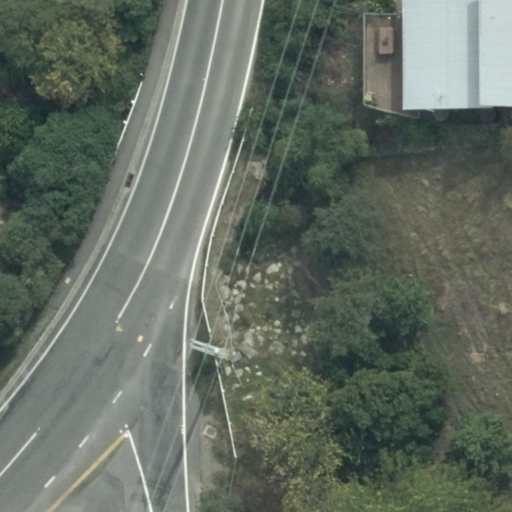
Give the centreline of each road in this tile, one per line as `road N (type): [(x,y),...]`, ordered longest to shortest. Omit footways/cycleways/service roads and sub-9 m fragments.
road 1 (tertiary): [(88,369),(164,226),(221,0)]
road 2 (unclassified): [(88,369),(129,433),(150,511)]
road 3 (tertiary): [(0,472),(88,369)]
